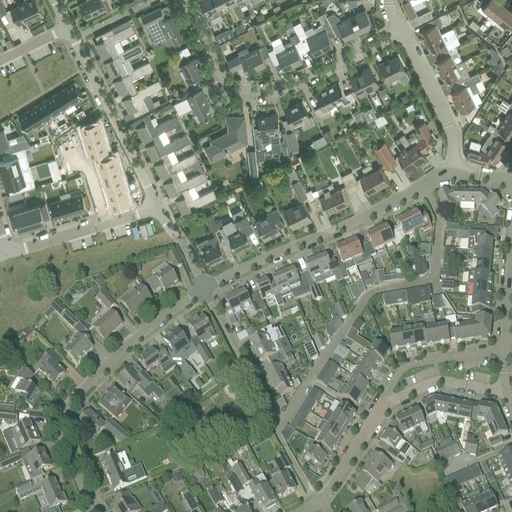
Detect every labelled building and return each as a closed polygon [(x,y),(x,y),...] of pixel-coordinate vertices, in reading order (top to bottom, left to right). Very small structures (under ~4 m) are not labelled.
[(11,10),(14,16),(18,25),(26,21),(27,24),(44,15),(36,0),(34,0),(29,3),(27,0),(26,0),(17,5),(18,6),(11,10)] [(89,0),(80,5),(87,19),(105,10),(107,12),(114,9),(109,0),(89,0)] [(201,0),(204,5),(200,7),(207,21),(221,14),(219,8),(214,0),(201,0)] [(226,0),(214,0),(219,8),(228,4),(226,0)] [(401,0),(403,2),(402,3),(409,18),(417,14),(413,5),(410,0),(401,0)] [(481,0),(480,3),(478,4),(490,14),(491,15),(501,2),(498,0),(481,0)] [(501,2),(491,15),(490,14),(488,17),(496,24),(499,21),(509,8),(501,2)] [(161,7),(142,17),(146,25),(147,24),(148,25),(147,25),(147,26),(148,26),(156,43),(164,40),(172,36),(175,42),(176,44),(178,43),(187,39),(175,15),(165,20),(163,16),(165,15),(161,7)] [(511,10),(509,8),(499,21),(511,31),(511,30),(511,10)] [(366,10),(357,14),(364,29),(373,25),(366,10)] [(430,10),(427,12),(418,16),(421,23),(433,17),(430,10)] [(322,24),(313,29),(316,34),(317,34),(324,49),(334,45),(329,36),(325,27),(331,25),(327,16),(325,13),(318,16),(322,24)] [(334,13),(327,16),(331,25),(337,37),(343,34),(345,39),(355,34),(347,19),(343,21),(334,13)] [(357,14),(347,19),(355,34),(364,29),(357,14)] [(422,25),(425,30),(421,32),(426,42),(441,34),(441,33),(438,28),(442,24),(439,16),(422,25)] [(473,19),(469,24),(476,30),(480,25),(473,19)] [(106,55),(108,61),(120,55),(119,54),(119,53),(114,43),(136,32),(130,20),(96,37),(99,42),(96,44),(101,54),(103,52),(105,56),(106,55)] [(301,22),(293,25),(301,40),(308,36),(301,22)] [(291,40),(284,44),(294,65),(303,60),(298,50),(304,47),(301,40),(293,25),(289,27),(293,34),(289,36),(291,40)] [(229,29),(224,32),(227,38),(235,34),(232,28),(229,29)] [(441,34),(426,42),(431,52),(434,50),(437,55),(449,49),(454,47),(454,46),(446,31),(441,33),(441,34)] [(307,39),(310,45),(315,54),(324,49),(317,34),(316,34),(307,39)] [(108,61),(105,62),(110,72),(112,71),(114,74),(115,74),(117,79),(129,74),(128,72),(123,62),(145,51),(141,43),(119,53),(119,54),(120,55),(108,61)] [(479,46),(481,51),(489,48),(487,43),(479,46)] [(284,44),(268,52),(270,55),(275,65),(281,62),(284,69),(294,65),(284,44)] [(265,45),(250,52),(258,68),(267,63),(264,58),(270,55),(268,52),(265,45)] [(449,49),(437,55),(440,60),(436,62),(441,72),(457,65),(463,61),(455,45),(454,46),(454,47),(449,49)] [(181,57),(191,52),(188,46),(178,50),(181,57)] [(502,49),(506,56),(511,53),(507,46),(502,49)] [(488,59),(491,66),(501,61),(496,50),(492,47),(489,49),(492,57),(488,59)] [(247,49),(238,53),(239,55),(227,61),(233,71),(245,65),(248,73),(258,68),(250,52),(249,53),(247,49)] [(187,55),(178,60),(173,62),(177,68),(181,66),(189,82),(203,75),(195,59),(190,61),(187,55)] [(378,65),(383,74),(387,81),(398,75),(402,82),(404,83),(406,83),(408,82),(409,80),(410,78),(399,57),(386,63),(385,61),(378,65)] [(457,65),(441,72),(446,82),(450,80),(452,85),(471,77),(466,67),(468,65),(465,60),(463,61),(457,65)] [(117,79),(114,81),(119,91),(121,89),(123,93),(124,92),(126,97),(126,98),(138,92),(137,91),(137,90),(132,80),(154,69),(150,61),(128,72),(129,74),(117,79)] [(503,69),(498,63),(494,68),(498,73),(503,69)] [(351,78),(356,87),(361,97),(367,94),(366,91),(379,84),(375,77),(371,68),(351,78)] [(471,77),(452,85),(455,91),(451,93),(456,103),(472,95),(471,94),(486,87),(479,73),(471,77)] [(163,88),(159,80),(137,90),(137,91),(138,92),(126,98),(126,97),(123,99),(128,109),(130,108),(132,111),(133,111),(135,116),(132,118),(147,111),(141,99),(163,88)] [(339,81),(328,87),(336,104),(343,101),(345,105),(356,100),(352,92),(346,95),(339,81)] [(75,82),(65,88),(75,103),(84,97),(75,82)] [(314,110),(318,118),(332,111),(330,107),(336,104),(328,87),(316,93),(322,106),(314,110)] [(65,88),(56,94),(65,109),(68,114),(78,108),(75,103),(65,88)] [(203,90),(179,102),(175,104),(180,114),(193,108),(196,116),(195,117),(197,122),(201,120),(203,119),(212,115),(207,103),(209,102),(203,90)] [(56,94),(47,99),(56,114),(65,109),(56,94)] [(401,97),(405,104),(411,101),(407,94),(401,97)] [(472,95),(456,103),(461,113),(472,107),(475,113),(478,108),(476,105),(472,95)] [(47,99),(38,105),(47,120),(56,114),(47,99)] [(503,99),(498,107),(508,114),(504,120),(511,124),(511,104),(511,103),(503,99)] [(385,103),(389,111),(395,108),(392,100),(385,103)] [(483,106),(489,110),(493,104),(487,100),(483,106)] [(300,122),(301,122),(304,128),(315,123),(312,116),(310,117),(307,111),(302,102),(290,108),(291,109),(286,112),(291,121),(292,123),(299,120),(300,122)] [(163,107),(166,114),(174,110),(171,104),(163,107)] [(38,105),(28,111),(38,126),(47,120),(38,105)] [(369,121),(364,110),(354,115),(360,126),(369,121)] [(28,111),(19,116),(28,132),(38,126),(28,111)] [(149,114),(134,122),(138,120),(140,126),(139,126),(141,129),(139,131),(144,141),(147,139),(158,133),(159,134),(181,124),(177,115),(155,126),(149,114)] [(376,119),(380,124),(387,119),(383,114),(376,119)] [(205,147),(211,161),(219,156),(248,142),(245,116),(233,118),(233,120),(228,121),(230,132),(212,141),(213,143),(205,147)] [(253,127),(256,151),(263,150),(263,142),(271,141),(271,137),(280,136),(280,131),(280,128),(279,118),(273,119),(272,116),(258,117),(259,128),(254,128),(254,127),(253,127)] [(487,129),(492,132),(499,137),(502,132),(511,138),(511,124),(504,120),(500,126),(497,124),(495,127),(490,123),(487,129)] [(100,121),(83,126),(86,135),(103,130),(100,121)] [(425,122),(415,127),(422,140),(428,149),(437,142),(431,133),(425,122)] [(175,127),(178,133),(183,130),(181,124),(175,127)] [(323,133),(324,135),(325,136),(328,142),(344,134),(341,128),(337,130),(335,127),(323,133)] [(5,129),(0,130),(0,148),(1,148),(3,154),(24,148),(31,146),(27,139),(9,145),(5,129)] [(103,130),(86,135),(88,144),(88,145),(106,139),(103,130)] [(294,130),(286,133),(292,153),(300,151),(294,130)] [(492,132),(489,137),(480,151),(469,148),(466,158),(468,159),(487,165),(486,165),(487,161),(489,162),(493,156),(499,160),(509,144),(499,137),(492,132)] [(147,139),(149,144),(148,144),(150,148),(148,149),(153,159),(156,157),(167,151),(168,153),(190,142),(186,134),(164,145),(159,134),(158,133),(147,139)] [(286,133),(283,133),(284,140),(281,141),(282,148),(283,148),(284,154),(291,153),(292,153),(286,133)] [(404,134),(399,137),(417,163),(427,157),(423,152),(428,149),(422,140),(413,146),(404,134)] [(328,142),(325,136),(314,141),(318,147),(328,142)] [(417,163),(399,137),(394,140),(403,153),(398,156),(402,162),(408,170),(417,163)] [(88,144),(86,145),(89,156),(109,150),(106,139),(88,145),(88,144)] [(313,150),(316,155),(332,147),(330,142),(313,150)] [(385,143),(380,146),(387,158),(392,154),(385,143)] [(300,146),(302,153),(309,151),(307,144),(300,146)] [(380,146),(375,149),(382,161),(387,158),(380,146)] [(4,161),(0,161),(0,166),(3,175),(30,167),(24,148),(3,154),(4,161)] [(156,157),(158,163),(159,166),(157,168),(162,177),(165,176),(176,170),(177,171),(199,161),(199,160),(195,152),(173,163),(168,153),(167,151),(156,157)] [(248,152),(249,161),(251,177),(259,176),(256,152),(248,152)] [(99,156),(93,157),(98,171),(102,170),(102,169),(119,164),(116,154),(100,159),(99,156)] [(199,168),(202,172),(204,171),(199,161),(191,165),(194,170),(199,168)] [(371,163),(367,166),(379,187),(389,182),(381,167),(375,170),(371,163)] [(119,164),(102,169),(102,170),(105,178),(122,173),(119,164)] [(361,178),(364,184),(369,193),(379,187),(367,166),(363,168),(367,175),(361,178)] [(30,167),(3,175),(7,188),(17,185),(19,191),(22,190),(36,186),(30,167)] [(165,176),(168,181),(167,181),(168,185),(166,186),(171,196),(177,193),(186,188),(186,190),(195,186),(208,179),(204,171),(202,172),(195,175),(182,181),(177,171),(176,170),(165,176)] [(352,171),(347,174),(355,190),(360,188),(352,171)] [(288,176),(292,183),(300,199),(308,195),(304,188),(296,172),(288,176)] [(122,173),(105,178),(107,188),(125,182),(122,173)] [(355,190),(347,174),(342,177),(350,193),(355,190)] [(125,182),(107,188),(110,197),(127,191),(125,182)] [(333,183),(328,185),(338,208),(346,204),(345,202),(348,201),(342,187),(336,190),(333,183)] [(306,187),(304,188),(308,195),(315,211),(325,207),(327,210),(330,209),(331,211),(338,208),(328,185),(318,189),(319,194),(315,196),(311,189),(308,191),(306,187)] [(177,193),(179,198),(179,199),(180,202),(178,203),(183,213),(192,209),(197,206),(198,207),(220,196),(216,188),(200,196),(195,186),(186,190),(186,188),(177,193)] [(11,194),(9,194),(11,200),(24,197),(22,190),(19,191),(11,194)] [(127,191),(110,197),(113,207),(131,202),(127,191)] [(443,212),(452,207),(454,207),(454,206),(456,205),(457,205),(457,192),(453,191),(448,194),(447,192),(436,197),(443,212)] [(459,192),(459,205),(460,205),(460,211),(474,211),(474,205),(477,205),(480,208),(490,199),(489,198),(483,192),(459,192)] [(82,193),(72,196),(77,213),(88,210),(82,193)] [(72,196),(61,199),(67,217),(77,213),(72,196)] [(490,199),(480,208),(485,213),(492,220),(498,214),(494,210),(500,205),(491,196),(489,198),(490,199)] [(61,199),(51,203),(56,220),(67,217),(61,199)] [(40,204),(27,208),(33,227),(46,223),(45,220),(44,217),(50,215),(50,216),(51,216),(46,202),(46,203),(41,205),(40,204)] [(286,212),(289,218),(294,227),(305,222),(304,220),(311,217),(304,203),(286,212)] [(9,214),(8,214),(12,228),(13,228),(13,227),(18,225),(19,228),(20,231),(33,227),(27,208),(14,212),(15,213),(9,215),(9,214)] [(255,229),(259,227),(265,239),(281,231),(279,228),(285,225),(277,209),(268,213),(269,215),(257,221),(253,214),(249,216),(255,229)] [(228,243),(232,241),(237,251),(252,243),(247,233),(253,230),(246,216),(245,216),(242,210),(232,215),(235,221),(234,222),(233,219),(223,223),(225,226),(221,228),(228,243)] [(212,230),(220,227),(212,212),(205,216),(212,230)] [(416,213),(406,218),(414,233),(422,229),(424,233),(431,229),(425,217),(420,220),(416,213)] [(400,230),(395,232),(401,245),(406,242),(405,238),(414,233),(406,218),(396,223),(400,230)] [(386,228),(376,232),(383,248),(393,243),(395,247),(401,245),(395,232),(390,235),(386,228)] [(369,244),(364,246),(370,259),(376,256),(374,252),(383,248),(376,232),(366,237),(369,244)] [(459,251),(467,252),(473,252),(491,254),(492,242),(486,242),(487,236),(473,234),(468,234),(459,233),(459,239),(460,239),(459,251)] [(208,238),(212,245),(204,249),(211,264),(226,256),(219,242),(215,235),(208,238)] [(356,241),(346,245),(355,269),(371,262),(370,259),(364,246),(359,249),(356,241)] [(334,263),(336,267),(342,282),(349,279),(346,273),(355,269),(346,245),(335,250),(340,261),(334,263)] [(420,246),(419,257),(429,258),(430,247),(420,246)] [(444,249),(443,261),(449,262),(449,257),(455,257),(455,250),(444,249)] [(472,263),(490,265),(491,254),(473,252),(473,258),(466,258),(466,262),(472,263)] [(174,270),(181,267),(175,253),(168,257),(174,270)] [(319,256),(314,259),(324,282),(334,278),(337,284),(342,282),(336,267),(331,269),(326,257),(320,259),(319,256)] [(310,264),(304,266),(312,284),(306,286),(309,292),(313,303),(322,300),(316,285),(324,282),(314,259),(309,261),(310,264)] [(407,263),(408,270),(414,269),(426,266),(424,266),(423,260),(413,262),(407,263)] [(472,263),(471,275),(489,277),(489,276),(490,265),(472,263)] [(153,294),(162,288),(165,293),(178,284),(168,269),(161,273),(162,275),(153,280),(152,279),(146,283),(153,294)] [(414,269),(408,270),(410,280),(416,279),(414,269)] [(287,270),(281,272),(291,296),(297,295),(297,296),(298,297),(300,298),(301,298),(303,297),(304,297),(304,296),(305,295),(305,293),(309,292),(306,286),(304,280),(298,282),(297,280),(294,271),(288,273),(287,270)] [(395,272),(397,276),(398,282),(404,281),(403,271),(395,272)] [(276,289),(271,291),(273,297),(273,298),(278,309),(284,306),(281,300),(291,296),(281,272),(276,274),(277,277),(272,280),(276,289)] [(383,272),(376,273),(377,275),(379,285),(398,282),(397,276),(384,279),(383,272)] [(365,273),(358,276),(361,283),(364,289),(370,287),(373,286),(379,285),(377,275),(376,273),(370,274),(372,279),(368,281),(365,273)] [(0,287),(3,296),(9,294),(4,275),(0,275),(0,287)] [(471,275),(467,275),(467,285),(473,286),(491,288),(492,277),(489,276),(489,277),(471,275)] [(95,281),(100,287),(106,282),(100,276),(95,281)] [(253,297),(255,301),(260,312),(265,310),(262,302),(273,298),(273,297),(271,291),(265,279),(260,281),(261,284),(256,286),(259,294),(253,297)] [(364,289),(361,283),(346,290),(353,308),(361,298),(365,293),(364,289)] [(441,283),(441,291),(453,292),(453,284),(441,283)] [(473,286),(472,298),(490,299),(491,288),(473,286)] [(120,302),(126,309),(132,317),(141,310),(140,309),(150,301),(140,287),(120,302)] [(430,289),(416,291),(419,306),(430,304),(429,298),(431,297),(430,289)] [(419,306),(416,291),(405,293),(407,305),(408,308),(419,306)] [(102,292),(96,298),(108,311),(114,306),(102,292)] [(238,292),(233,295),(242,313),(246,310),(250,317),(255,314),(255,315),(260,312),(255,301),(250,304),(244,292),(239,295),(238,292)] [(407,305),(405,293),(394,295),(396,307),(407,305)] [(227,308),(222,310),(231,327),(236,325),(233,317),(242,313),(233,295),(228,297),(229,300),(225,302),(227,308)] [(396,307),(394,295),(380,297),(385,309),(396,307)] [(440,297),(432,299),(434,309),(434,312),(443,310),(442,307),(440,297)] [(450,309),(443,297),(440,297),(442,307),(443,310),(450,309)] [(472,310),(471,316),(486,317),(486,311),(489,311),(490,299),(472,298),(471,310),(472,310)] [(60,316),(62,318),(61,320),(73,331),(78,325),(65,312),(65,311),(56,302),(50,308),(60,317),(60,316)] [(334,307),(339,321),(340,321),(347,318),(341,304),(334,307)] [(92,328),(97,334),(104,341),(122,325),(110,313),(92,328)] [(193,321),(187,324),(199,344),(206,339),(209,343),(215,338),(211,332),(202,317),(194,322),(193,321)] [(475,325),(463,327),(466,343),(480,340),(481,342),(487,341),(486,339),(489,338),(491,320),(475,319),(475,325)] [(324,328),(330,342),(341,325),(340,321),(339,321),(324,328)] [(410,323),(410,324),(415,348),(421,347),(421,349),(426,348),(422,324),(422,322),(420,322),(419,321),(418,321),(416,321),(415,321),(413,322),(411,322),(410,323)] [(402,322),(398,322),(400,333),(401,333),(404,350),(410,349),(410,351),(416,350),(415,348),(410,324),(403,325),(402,322)] [(433,322),(422,324),(426,348),(438,346),(434,329),(433,322)] [(445,323),(446,326),(449,341),(455,340),(455,345),(466,343),(463,327),(453,329),(453,326),(452,326),(452,322),(445,323)] [(249,350),(252,356),(277,343),(277,342),(278,341),(274,333),(282,328),(279,323),(270,328),(265,331),(267,336),(265,337),(250,344),(252,349),(249,350)] [(446,326),(434,329),(438,346),(449,344),(449,341),(446,326)] [(236,336),(239,343),(254,335),(251,329),(236,336)] [(345,339),(347,341),(352,344),(366,353),(381,362),(383,364),(390,354),(375,344),(373,348),(356,338),(359,334),(350,329),(348,333),(349,333),(345,339)] [(22,338),(28,344),(35,336),(30,330),(22,338)] [(181,350),(187,345),(177,331),(163,341),(174,355),(168,360),(174,369),(186,384),(195,377),(190,369),(189,370),(183,362),(187,359),(181,350)] [(401,333),(400,333),(389,335),(392,352),(399,351),(399,353),(404,352),(404,350),(401,333)] [(63,353),(69,359),(76,366),(92,349),(78,335),(72,341),(73,343),(63,353)] [(313,339),(314,343),(318,352),(325,349),(320,336),(313,339)] [(341,343),(339,347),(345,351),(348,348),(350,349),(352,344),(347,341),(344,345),(341,343)] [(277,343),(252,356),(255,361),(257,359),(260,364),(269,359),(275,356),(277,355),(280,360),(285,357),(284,355),(286,354),(284,351),(282,350),(279,343),(277,343)] [(311,344),(304,348),(310,362),(318,359),(311,344)] [(205,366),(212,362),(203,347),(196,352),(205,366)] [(334,355),(335,356),(344,362),(347,357),(343,354),(345,351),(339,347),(334,355)] [(137,360),(143,368),(147,373),(157,365),(165,376),(174,369),(168,360),(160,349),(153,353),(151,350),(137,360)] [(42,376),(46,380),(53,387),(64,375),(56,367),(61,362),(50,352),(41,362),(48,369),(42,376)] [(366,353),(361,361),(376,370),(381,362),(366,353)] [(285,357),(280,360),(282,366),(284,365),(285,366),(291,363),(288,356),(285,358),(285,357)] [(335,356),(330,364),(335,368),(338,364),(341,366),(344,362),(335,356)] [(361,361),(356,369),(371,378),(376,370),(361,361)] [(32,372),(39,375),(44,365),(37,362),(32,372)] [(328,363),(322,373),(332,379),(338,369),(335,368),(330,364),(328,363)] [(264,380),(267,385),(285,376),(280,366),(274,369),(265,374),(267,379),(264,380)] [(117,381),(124,388),(130,395),(138,388),(148,400),(153,395),(159,402),(165,397),(153,384),(152,385),(144,375),(139,379),(130,369),(117,381)] [(351,378),(353,379),(366,387),(366,386),(371,378),(356,369),(351,378)] [(16,401),(23,405),(32,410),(41,395),(28,386),(34,377),(22,370),(16,380),(21,382),(14,392),(20,395),(16,401)] [(231,379),(226,371),(216,378),(215,376),(212,378),(218,387),(231,379)] [(332,379),(322,373),(316,383),(326,389),(332,379)] [(285,376),(267,385),(270,390),(272,389),(275,393),(277,392),(280,398),(293,391),(300,387),(297,382),(290,385),(285,376)] [(353,379),(347,389),(364,399),(367,395),(365,394),(369,388),(366,386),(366,387),(353,379)] [(98,405),(106,411),(116,421),(132,402),(114,387),(98,405)] [(182,396),(176,388),(166,396),(171,404),(182,396)] [(313,389),(307,399),(316,404),(320,398),(316,396),(318,392),(313,389)] [(364,399),(347,389),(341,398),(356,408),(360,402),(361,403),(364,399)] [(307,399),(301,409),(310,414),(316,404),(307,399)] [(420,405),(427,420),(436,416),(434,399),(420,405)] [(448,402),(434,399),(436,416),(437,416),(436,421),(437,421),(437,422),(444,423),(444,422),(445,423),(446,418),(445,418),(448,402)] [(276,403),(280,411),(286,408),(282,400),(276,403)] [(445,418),(446,418),(457,420),(460,405),(448,402),(445,418)] [(460,405),(457,420),(458,421),(457,425),(462,427),(463,422),(470,423),(470,419),(473,405),(468,404),(468,406),(460,405)] [(473,405),(470,419),(476,421),(484,423),(495,408),(479,405),(479,406),(473,405)] [(0,406),(0,412),(13,414),(14,408),(0,406)] [(340,406),(334,416),(349,425),(349,426),(351,427),(353,422),(352,421),(355,415),(340,406)] [(495,408),(484,423),(482,425),(481,426),(482,428),(486,426),(487,430),(502,423),(495,408)] [(301,409),(295,418),(304,424),(310,414),(301,409)] [(417,410),(406,415),(413,431),(416,437),(422,435),(419,429),(425,426),(417,410)] [(0,421),(16,423),(17,416),(13,415),(13,414),(0,412),(0,421)] [(105,426),(96,419),(89,412),(76,426),(94,441),(103,431),(121,446),(132,441),(109,421),(105,426)] [(328,412),(322,422),(343,435),(345,436),(347,432),(346,431),(349,426),(349,425),(334,416),(328,412)] [(395,422),(388,433),(399,440),(402,436),(413,431),(406,415),(395,420),(395,422)] [(304,424),(295,418),(288,428),(294,432),(296,428),(300,430),(304,424)] [(343,435),(322,422),(316,432),(322,435),(337,445),(339,446),(341,441),(340,440),(343,435)] [(502,423),(487,430),(492,441),(488,443),(490,449),(502,444),(500,438),(507,435),(502,423)] [(30,425),(11,433),(7,435),(10,442),(14,440),(19,451),(40,442),(36,433),(34,434),(30,425)] [(399,440),(388,433),(387,432),(380,443),(388,449),(385,453),(393,459),(402,465),(405,460),(403,459),(411,449),(399,440)] [(316,445),(329,453),(331,455),(337,445),(322,435),(316,445)] [(452,445),(449,446),(455,458),(460,455),(456,446),(455,444),(457,443),(454,438),(450,439),(452,445)] [(311,449),(305,459),(301,466),(314,474),(316,470),(320,472),(325,464),(323,463),(326,459),(326,458),(329,453),(316,445),(309,441),(306,446),(311,449)] [(422,452),(433,447),(431,442),(420,447),(422,452)] [(466,442),(465,445),(463,455),(469,456),(472,444),(466,442)] [(472,444),(469,456),(475,457),(478,445),(472,444)] [(441,450),(439,451),(444,462),(450,460),(443,445),(440,447),(441,450)] [(444,445),(443,445),(450,460),(455,458),(449,446),(445,448),(444,445)] [(434,453),(434,455),(439,465),(444,462),(439,451),(434,453)] [(511,451),(497,458),(501,469),(511,464),(511,451)] [(44,452),(21,462),(30,483),(43,477),(41,472),(51,468),(44,452)] [(118,461),(123,460),(124,466),(126,466),(124,453),(117,454),(118,461)] [(353,487),(361,493),(363,494),(364,492),(367,494),(373,486),(378,490),(381,487),(377,485),(391,465),(381,458),(380,459),(374,454),(368,463),(369,464),(353,487)] [(17,456),(0,462),(0,468),(1,468),(2,471),(20,463),(17,456)] [(107,478),(108,481),(110,486),(110,485),(114,493),(146,480),(140,467),(123,474),(116,457),(101,463),(107,478)] [(273,483),(268,486),(276,499),(280,497),(281,499),(295,491),(285,472),(290,469),(284,457),(275,462),(273,463),(282,478),(273,483)] [(209,461),(202,464),(205,470),(211,467),(209,461)] [(231,472),(232,472),(242,488),(249,484),(239,467),(237,463),(229,467),(231,472)] [(511,464),(501,469),(506,479),(511,476),(511,464)] [(191,470),(195,477),(203,473),(199,466),(191,470)] [(477,466),(471,469),(476,481),(482,478),(477,466)] [(471,469),(465,471),(470,483),(476,481),(471,469)] [(465,471),(459,474),(464,486),(470,483),(465,471)] [(225,476),(228,481),(237,496),(244,492),(242,488),(232,472),(225,476)] [(307,472),(303,475),(308,484),(312,482),(315,477),(307,472)] [(459,474),(454,476),(459,488),(464,486),(459,474)] [(459,488),(454,476),(448,479),(453,491),(459,488)] [(249,489),(251,494),(256,503),(259,501),(264,510),(265,509),(266,511),(275,506),(274,505),(276,503),(261,477),(253,481),(255,485),(249,489)] [(448,479),(442,482),(447,493),(453,491),(448,479)] [(54,481),(45,485),(39,487),(49,510),(42,511),(58,511),(57,508),(67,504),(63,495),(60,496),(54,481)] [(26,494),(33,491),(29,483),(14,490),(18,498),(20,502),(27,498),(26,494)] [(215,508),(222,504),(215,490),(208,494),(215,508)] [(182,495),(183,497),(182,498),(190,511),(194,511),(198,510),(192,499),(188,491),(182,495)] [(490,493),(480,498),(486,511),(492,511),(498,510),(490,493)] [(503,502),(499,493),(494,495),(498,505),(503,502)] [(127,494),(121,498),(113,504),(117,510),(113,511),(140,511),(133,501),(131,501),(127,494)] [(486,511),(480,498),(470,502),(474,511),(486,511)] [(227,507),(229,511),(248,511),(241,499),(227,507)] [(374,511),(368,500),(361,504),(348,511),(374,511)] [(377,511),(390,511),(399,508),(395,500),(376,511),(377,511)] [(460,500),(452,504),(456,511),(474,511),(470,502),(462,505),(460,500)]
